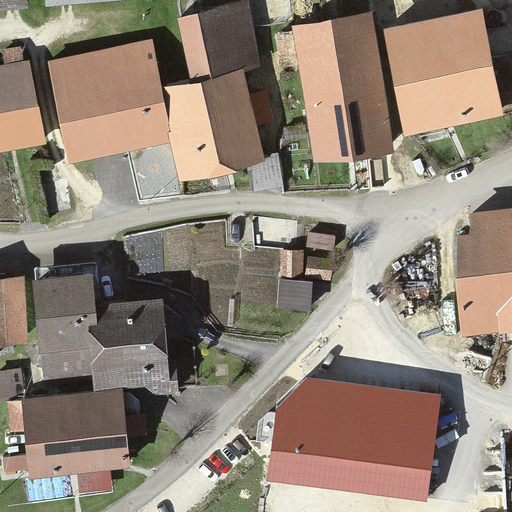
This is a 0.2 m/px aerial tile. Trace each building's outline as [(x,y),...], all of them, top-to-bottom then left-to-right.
[(270,143),(243,0),(208,0),(181,5),(192,62),(164,76),(179,159),(270,143)] [(471,1),(383,17),(402,118),(489,102),(471,1)] [(365,5),(289,19),(312,149),(389,135),(365,5)] [(150,40),(49,56),(63,147),(164,131),(150,40)] [(0,58),(0,141),(41,134),(24,46),(3,50),(4,58),(0,58)] [(51,160),(34,161),(39,208),(56,207),(51,160)] [(469,218),(452,220),(464,327),(511,321),(511,198),(468,204),(469,218)] [(86,257),(33,261),(41,379),(162,370),(156,285),(89,290),(86,257)] [(25,276),(0,277),(0,348),(29,347),(25,276)] [(454,389),(286,372),(283,408),(302,410),(296,470),(381,478),(383,454),(447,460),(454,389)] [(21,388),(26,462),(124,455),(119,381),(21,388)]
